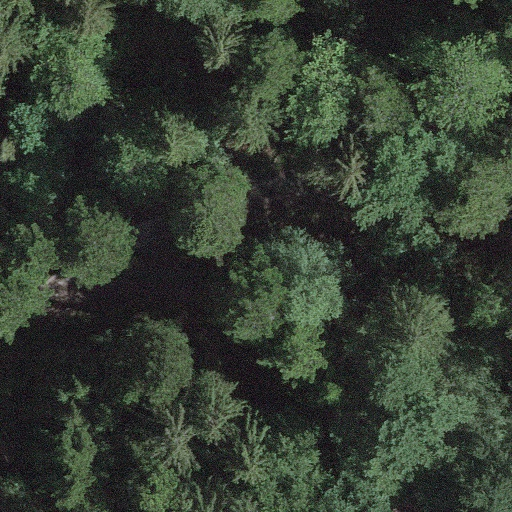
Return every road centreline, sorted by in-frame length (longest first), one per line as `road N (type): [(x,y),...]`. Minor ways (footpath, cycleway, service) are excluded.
road 1 (unclassified): [(0,324),(139,243),(279,192),(424,188),(511,211)]
road 2 (track): [(409,511),(356,418),(311,372),(259,329),(203,302),(139,243)]
